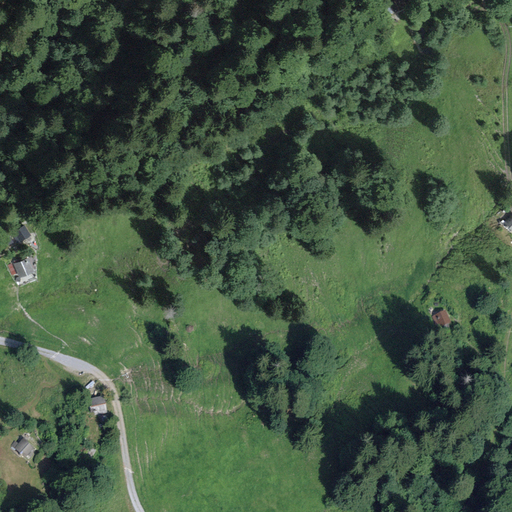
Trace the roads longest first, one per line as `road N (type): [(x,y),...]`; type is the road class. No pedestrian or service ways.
road 1 (track): [(0,342),(85,367),(108,385),(140,511)]
road 2 (track): [(477,511),(481,464),(503,404),(511,321)]
road 3 (track): [(511,182),(507,40),(485,0)]
